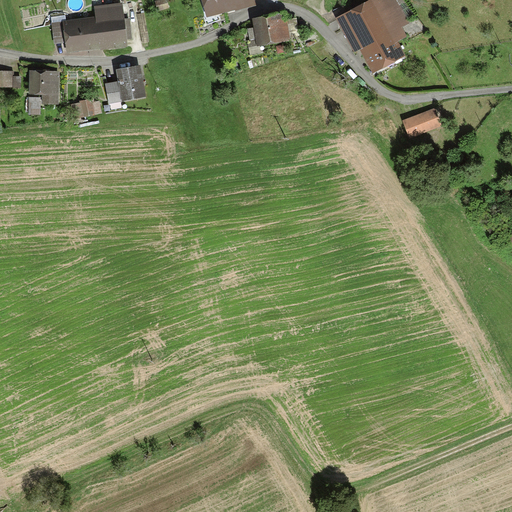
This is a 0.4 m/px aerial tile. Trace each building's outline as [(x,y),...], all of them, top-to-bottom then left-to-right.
[(200,0),(204,18),(252,7),(250,0),(200,0)] [(382,0),(375,0),(338,23),(357,54),(360,52),(376,77),(402,61),(394,48),(405,40),(401,33),(409,28),(392,0),(386,0),(383,2),(382,0)] [(163,1),(154,4),(156,12),(166,9),(163,1)] [(119,7),(93,10),(94,23),(62,26),(64,53),(123,47),(119,7)] [(283,20),(255,26),(259,50),(287,44),(283,20)] [(137,67),(116,72),(118,81),(105,84),(109,103),(143,95),(137,67)] [(12,70),(0,70),(0,85),(18,85),(18,77),(12,77),(12,70)] [(56,73),(31,72),(31,94),(41,94),(41,101),(56,102),(56,73)] [(37,100),(28,100),(28,114),(37,114),(37,100)] [(92,118),(89,104),(78,106),(81,120),(92,118)] [(435,111),(401,123),(412,151),(445,138),(435,111)]
